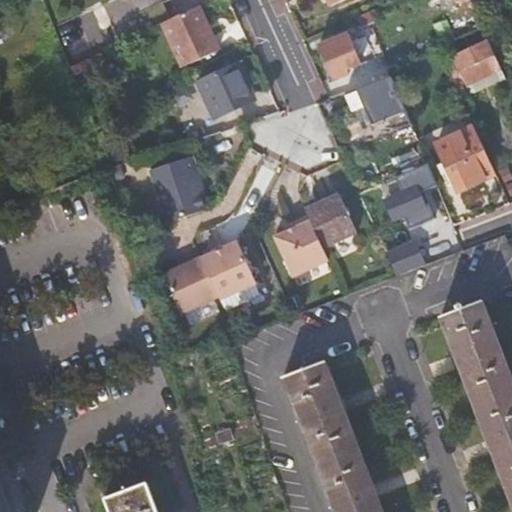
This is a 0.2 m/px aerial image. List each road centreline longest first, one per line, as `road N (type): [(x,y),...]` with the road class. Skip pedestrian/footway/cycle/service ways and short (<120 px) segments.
road 1 (residential): [(455,511),(374,301)]
road 2 (residential): [(252,0),(302,115),(282,148)]
